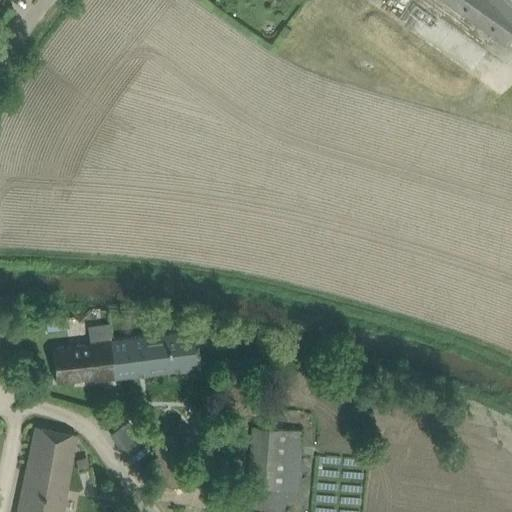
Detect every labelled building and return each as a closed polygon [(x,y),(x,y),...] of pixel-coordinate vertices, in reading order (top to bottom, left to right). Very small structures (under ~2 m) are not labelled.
[(511,0),(385,0),(494,114),(511,97),(511,0)] [(73,345),(53,347),(56,382),(94,378),(94,381),(116,378),(111,339),(109,324),(88,327),(90,344),(73,345)] [(137,336),(111,339),(116,378),(142,374),(195,366),(192,346),(190,329),(137,336)] [(156,486),(177,487),(178,418),(157,417),(156,486)] [(16,511),(62,511),(77,434),(35,426),(16,511)] [(253,427),(248,486),(297,490),(302,431),(253,427)]
